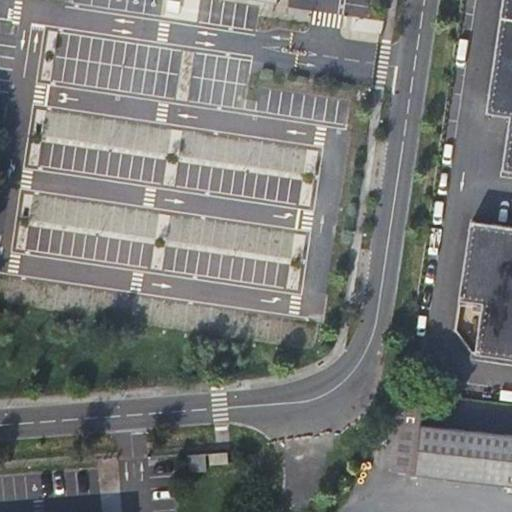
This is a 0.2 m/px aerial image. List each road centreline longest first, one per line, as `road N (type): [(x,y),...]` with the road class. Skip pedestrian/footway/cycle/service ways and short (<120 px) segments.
road 1 (unclassified): [(425,0),(380,311),(360,362),(335,391),(306,403),(0,426)]
road 2 (unknown): [(139,415),(127,493),(115,506),(55,511)]
